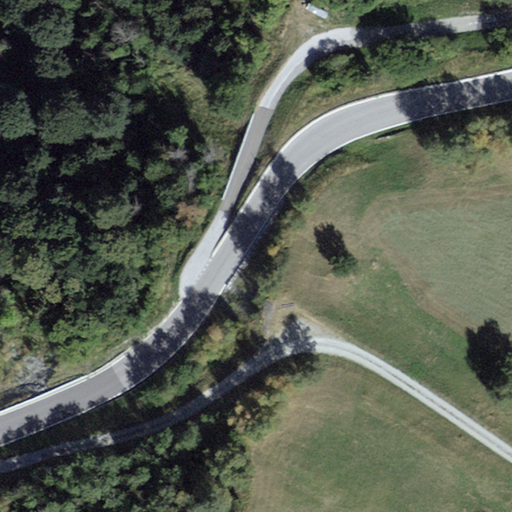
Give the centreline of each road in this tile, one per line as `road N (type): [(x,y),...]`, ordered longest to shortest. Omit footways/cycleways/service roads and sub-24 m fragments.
road 1 (unclassified): [(511,455),(385,369),(320,345),(267,358),(171,418),(0,467)]
road 2 (residential): [(205,292),(196,272),(204,250),(266,111),(302,60),(344,39),(511,18)]
road 3 (tertiary): [(205,292),(282,173),(319,140),(388,111),(511,85)]
road 4 (tertiary): [(0,429),(144,357),(205,292)]
